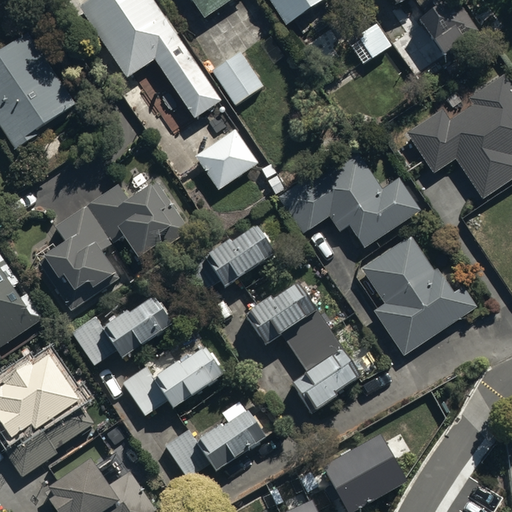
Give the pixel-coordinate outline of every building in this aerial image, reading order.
[(223,113),(147,0),(102,0),(103,1),(80,16),(130,91),(158,73),(196,130),(223,113)] [(187,0),(204,26),(244,0),(187,0)] [(257,0),(264,9),(269,6),(288,34),(336,1),(335,0),(257,0)] [(385,0),(397,17),(423,0),(385,0)] [(458,0),(448,0),(420,19),(444,55),(479,31),(458,0)] [(77,114),(28,44),(0,62),(0,129),(20,158),(40,145),(38,141),(77,114)] [(243,60),(213,79),(234,114),(265,96),(243,60)] [(443,109),(407,133),(434,173),(456,158),(483,199),(511,179),(511,86),(505,75),(468,100),(472,107),(451,121),(443,109)] [(260,172),(235,136),(196,163),(220,199),(260,172)] [(352,234),(366,255),(423,217),(402,185),(384,196),(356,154),(280,204),(304,241),(330,224),(341,241),(352,234)] [(119,193),(56,235),(69,256),(60,261),(58,258),(41,270),(73,318),(131,279),(113,252),(124,245),(142,272),(191,240),(160,193),(131,212),(119,193)] [(258,219),(232,237),(230,234),(180,269),(198,296),(235,270),(238,274),(265,255),(263,252),(275,244),(258,219)] [(374,318),(404,364),(478,315),(464,294),(453,301),(437,277),(434,279),(411,245),(362,277),(385,311),(374,318)] [(0,366),(3,365),(0,359),(0,354),(44,327),(29,303),(20,308),(12,295),(20,290),(0,258),(0,366)] [(97,311),(75,326),(97,360),(118,346),(125,357),(141,346),(143,348),(164,334),(163,332),(176,324),(151,286),(103,317),(97,311)] [(338,412),(336,409),(359,394),(351,382),(359,378),(317,311),(325,306),(317,293),(303,302),(294,287),(247,317),(270,353),(278,348),(279,350),(285,346),(305,378),(292,386),(317,425),(338,412)] [(201,339),(129,384),(148,413),(166,401),(173,412),(191,400),(193,402),(215,388),(213,386),(226,378),(201,339)] [(45,349),(27,360),(24,356),(0,372),(0,441),(22,473),(57,450),(54,444),(92,419),(45,349)] [(244,403),(171,448),(189,477),(209,464),(217,476),(235,465),(237,469),(259,456),(257,451),(270,443),(244,403)] [(321,462),(346,511),(349,511),(405,484),(378,432),(321,462)] [(159,511),(131,470),(106,487),(91,464),(51,491),(57,500),(50,505),(54,511),(159,511)] [(483,511),(468,482),(406,511),(483,511)] [(317,511),(309,492),(262,511),(317,511)]
